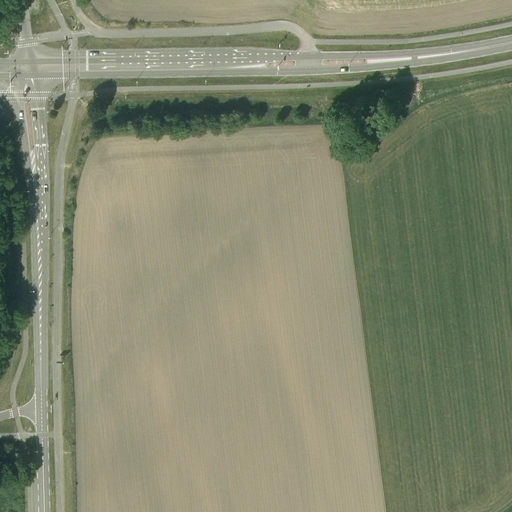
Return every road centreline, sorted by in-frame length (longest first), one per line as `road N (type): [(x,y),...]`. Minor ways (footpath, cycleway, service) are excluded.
road 1 (secondary): [(29,67),(383,60),(511,42)]
road 2 (tertiary): [(41,410),(29,67)]
